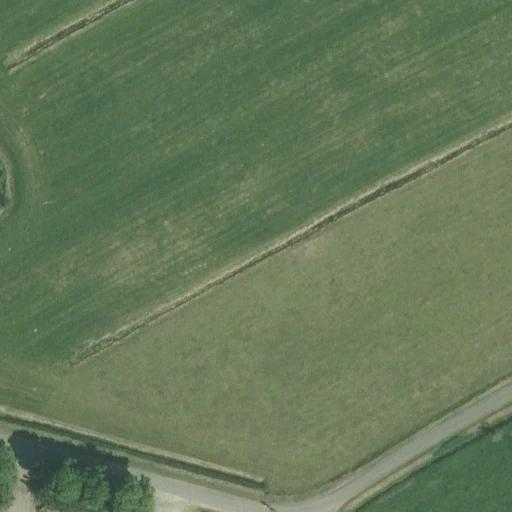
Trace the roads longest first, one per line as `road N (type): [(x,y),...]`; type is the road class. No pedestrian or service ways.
road 1 (unclassified): [(262,511),(0,441)]
road 2 (unclassified): [(308,511),(511,394)]
